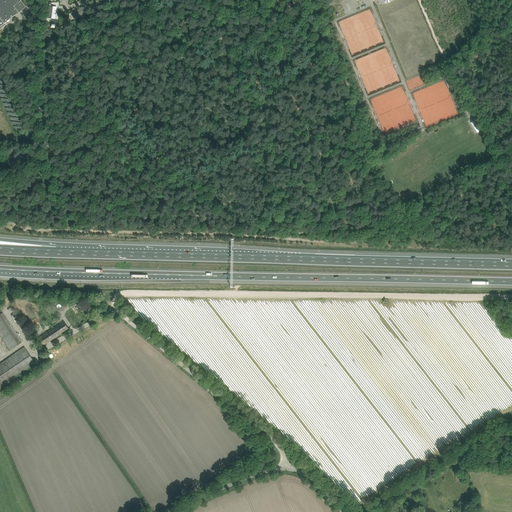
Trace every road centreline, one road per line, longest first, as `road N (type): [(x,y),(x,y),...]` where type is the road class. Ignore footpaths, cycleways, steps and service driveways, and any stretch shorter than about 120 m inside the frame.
road 1 (track): [(0,211),(14,224),(87,234),(156,225),(173,203),(201,221),(241,218),(297,235),(352,201),(383,200),(490,239),(502,190),(497,155)]
road 2 (motorway): [(0,268),(511,282)]
road 3 (motorway): [(511,263),(58,251)]
road 4 (track): [(113,303),(121,293),(511,298)]
road 5 (unclassified): [(283,468),(276,443),(113,303)]
road 6 (unclassified): [(166,511),(283,468)]
